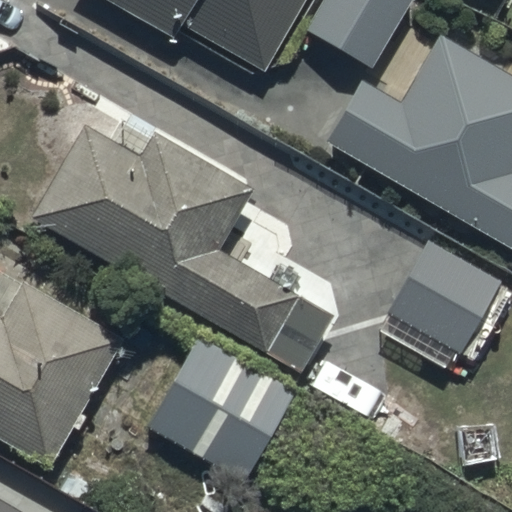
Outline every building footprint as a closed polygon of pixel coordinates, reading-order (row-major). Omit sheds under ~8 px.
[(121,0),(173,29),(182,13),(266,60),(300,0),(121,0)] [(315,0),(304,19),(370,58),(403,0),(315,0)] [(363,65),(326,130),(511,236),(511,64),(440,22),(434,33),(420,25),(388,80),(363,65)] [(82,114),(29,207),(301,364),(335,305),(221,239),(256,179),(153,120),(138,146),(82,114)] [(426,230),(377,313),(459,361),(508,278),(426,230)] [(0,263),(0,429),(49,458),(124,329),(22,270),(19,275),(0,263)] [(200,331),(151,421),(248,474),(297,384),(200,331)] [(0,511),(41,511),(0,487),(0,511)]
